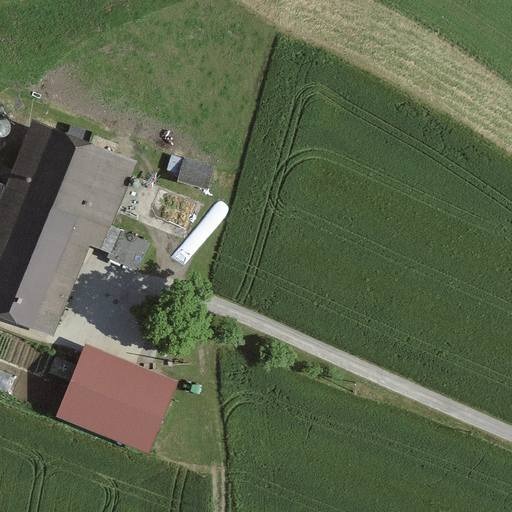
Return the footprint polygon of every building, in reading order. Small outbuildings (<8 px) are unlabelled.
[(6,122),(4,121),(1,121),(0,120),(0,135),(1,136),(4,136),(6,135),(8,133),(9,131),(10,128),(9,126),(8,124),(6,122)] [(136,164),(29,121),(3,186),(0,185),(0,314),(53,335),(87,249),(135,268),(145,242),(110,229),(136,164)] [(214,164),(184,155),(184,157),(172,153),(167,168),(180,172),(179,177),(207,186),(214,164)] [(177,382),(83,345),(78,358),(55,418),(148,455),(177,382)] [(17,377),(0,370),(0,389),(10,394),(17,377)]
